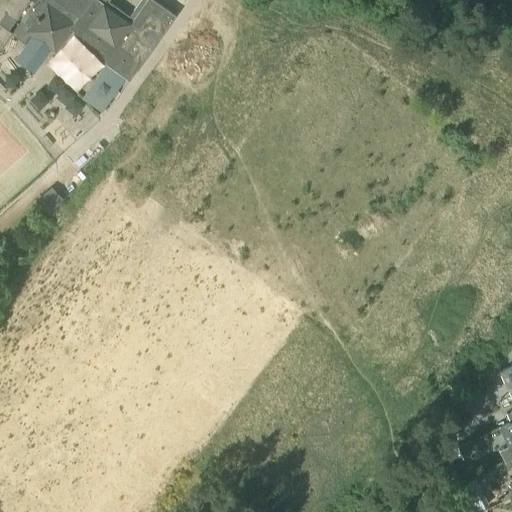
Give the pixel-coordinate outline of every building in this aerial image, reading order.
[(23,0),(0,0),(0,40),(7,31),(0,25),(0,14),(4,9),(13,15),(23,0)] [(55,44),(69,25),(105,50),(107,61),(129,77),(127,78),(128,79),(174,14),(156,1),(153,5),(145,0),(138,0),(128,15),(107,0),(33,0),(19,20),(20,20),(13,30),(27,40),(33,32),(51,45),(55,44)] [(84,58),(87,45),(73,42),(70,55),(84,58)] [(62,53),(51,62),(60,72),(70,62),(62,53)] [(49,185),(60,195),(76,177),(65,167),(49,185)] [(511,421),(511,364),(498,371),(511,399),(511,410),(505,414),(510,423),(511,421)] [(511,421),(510,423),(499,428),(507,446),(497,451),(503,463),(511,458),(511,421)] [(488,505),(483,496),(468,503),(473,511),(488,505)]
